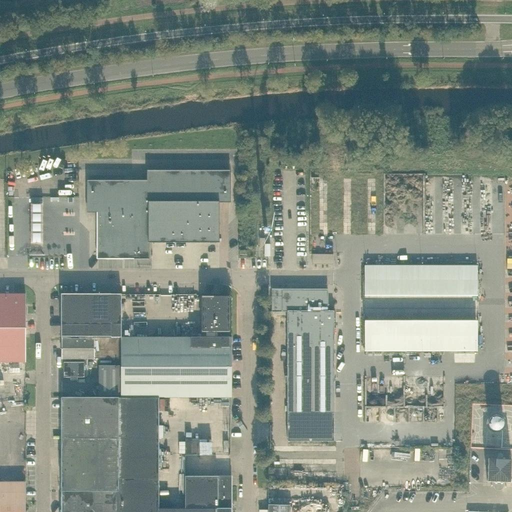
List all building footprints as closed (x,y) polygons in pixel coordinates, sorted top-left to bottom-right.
[(229,202),(229,172),(149,172),(149,182),(89,182),(88,213),(98,213),(98,258),(149,258),(149,243),(219,243),(220,203),(229,202)] [(315,250),(315,260),(336,260),(336,250),(315,250)] [(365,264),(364,294),(477,294),(478,265),(365,264)] [(328,289),(285,289),(281,289),(272,289),(272,312),(287,312),(288,376),(285,376),(285,383),(288,383),(288,413),(311,413),(334,413),(334,311),(326,311),(326,307),(328,307),(328,289)] [(14,294),(0,294),(0,362),(6,362),(25,362),(26,362),(26,294),(14,294)] [(95,338),(122,338),(121,294),(62,295),(62,338),(95,338)] [(229,297),(231,297),(218,297),(218,298),(213,298),(213,297),(202,297),(202,338),(122,338),(122,358),(122,398),(232,398),(232,338),(229,338),(229,297)] [(365,318),(365,350),(478,350),(478,318),(365,318)] [(95,358),(122,358),(122,338),(95,338),(95,339),(62,339),(62,359),(95,359),(95,358)] [(85,377),(85,363),(64,363),(64,378),(72,378),(72,381),(79,381),(79,377),(85,377)] [(99,396),(120,396),(120,366),(99,366),(99,396)] [(399,419),(428,418),(428,402),(408,403),(408,387),(389,388),(390,403),(371,404),(371,419),(399,418),(399,419)] [(159,509),(159,398),(62,398),(62,510),(61,511),(231,511),(231,477),(185,477),(186,509),(159,509)] [(311,413),(288,413),(288,427),(311,427),(311,413)] [(334,413),(311,413),(311,427),(311,442),(334,441),(334,419),(334,413)] [(497,432),(499,431),(501,428),(502,426),(502,424),(501,422),(500,420),(498,418),(496,418),(494,418),(491,418),(489,420),(487,422),(487,424),(487,427),(488,429),(490,431),(492,432),(495,433),(497,432)] [(311,427),(288,427),(288,442),(311,442),(311,427)] [(511,483),(511,460),(488,459),(487,482),(495,482),(495,484),(497,486),(499,486),(501,486),(502,485),(503,483),(511,483)] [(26,503),(26,482),(0,482),(0,511),(24,511),(26,507),(26,503)]
